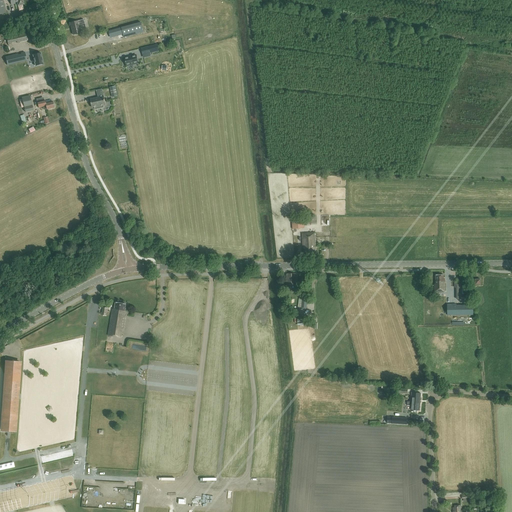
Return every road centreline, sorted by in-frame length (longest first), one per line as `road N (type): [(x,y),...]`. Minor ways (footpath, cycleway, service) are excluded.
road 1 (secondary): [(127,270),(511,263)]
road 2 (secondary): [(127,270),(117,224),(86,164),(44,0)]
road 3 (unclassified): [(434,511),(429,413),(436,395),(449,389),(511,397)]
road 4 (secondary): [(0,332),(127,270)]
